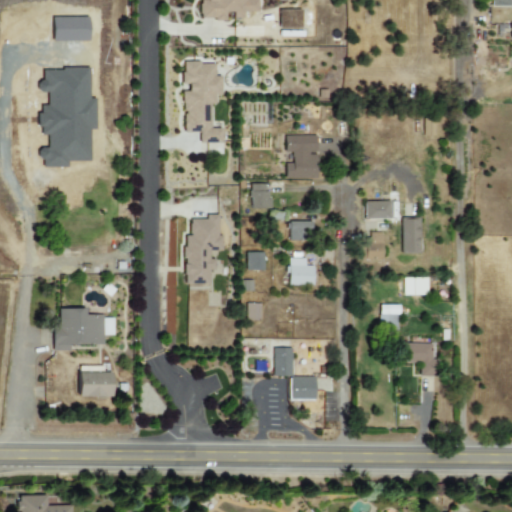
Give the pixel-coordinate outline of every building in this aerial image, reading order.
[(197,0),(198,19),(224,19),(224,12),(230,12),(231,19),(242,19),(242,12),(256,12),(255,0),(197,0)] [(212,62),(180,63),(181,84),(186,84),(186,91),(180,92),(182,132),(197,132),(197,143),(219,142),(219,128),(208,129),(208,104),(213,104),(213,94),(219,94),(218,76),(213,76),(212,62)] [(421,135),(432,136),(432,120),(422,120),(421,135)] [(314,136),(282,136),(282,153),(284,152),(285,177),(314,177),(314,136)] [(248,208),(266,208),(266,184),(248,184),(248,208)] [(361,202),(362,219),(387,219),(387,201),(361,202)] [(181,284),(207,285),(207,271),(213,271),(213,253),(219,253),(220,236),(216,236),(216,215),(205,215),(204,219),(187,219),(187,236),(182,236),(181,284)] [(417,253),(417,218),(399,218),(398,253),(417,253)] [(286,241),(309,241),(309,222),(287,221),(286,241)] [(379,233),(367,233),(367,240),(359,240),(359,260),(380,260),(379,233)] [(261,271),(261,253),(243,252),(243,271),(261,271)] [(310,285),(311,266),(302,266),(303,258),(286,258),(286,285),(310,285)] [(244,320),(257,320),(257,304),(243,304),(244,320)] [(395,305),(377,305),(376,336),(395,336),(395,305)] [(56,309),(56,325),(50,325),(50,351),(67,351),(67,345),(102,345),(102,335),(111,335),(111,316),(83,316),(83,309),(56,309)] [(417,376),(429,376),(430,344),(397,343),(397,362),(417,363),(417,376)] [(270,376),(289,376),(290,348),(271,348),(270,376)] [(75,396),(108,397),(108,372),(97,372),(98,367),(76,366),(75,396)] [(313,377),(287,377),(287,399),(312,400),(313,377)] [(68,511),(68,506),(43,506),(43,496),(17,496),(13,505),(13,511),(16,511),(68,511)]
